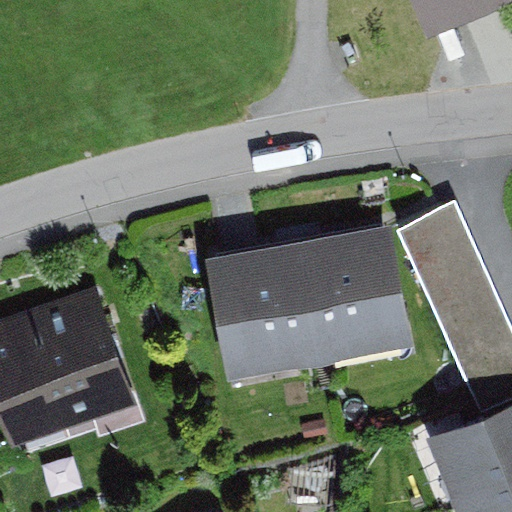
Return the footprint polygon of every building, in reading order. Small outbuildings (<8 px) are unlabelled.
[(422,0),(430,18),(476,0),(422,0)] [(481,407),(511,393),(511,322),(455,194),(398,219),(481,407)] [(401,327),(384,228),(301,243),(319,342),(401,327)] [(319,342),(301,243),(219,258),(236,356),(319,342)] [(18,332),(0,338),(0,378),(13,418),(58,403),(63,416),(123,396),(107,348),(116,345),(97,290),(14,318),(18,332)] [(511,402),(441,433),(473,510),(511,494),(511,402)] [(511,511),(511,494),(473,510),(473,511),(511,511)]
